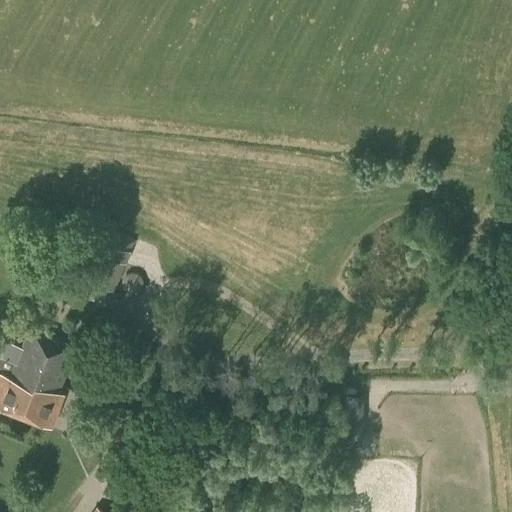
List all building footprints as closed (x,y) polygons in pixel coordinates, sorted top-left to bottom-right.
[(115,290),(136,240),(98,224),(77,274),(83,277),(82,281),(106,292),(108,287),(115,290)] [(49,379),(61,384),(75,346),(28,327),(10,375),(9,375),(24,381),(25,377),(46,386),(49,379)] [(9,375),(10,375),(4,373),(0,382),(0,403),(50,423),(62,391),(59,390),(61,384),(49,379),(46,386),(25,377),(24,381),(9,375)] [(353,414),(353,392),(344,392),(344,414),(353,414)] [(180,438),(200,413),(192,407),(172,432),(166,427),(140,459),(155,471),(181,439),(180,438)] [(178,505),(187,491),(169,478),(159,492),(178,505)]
